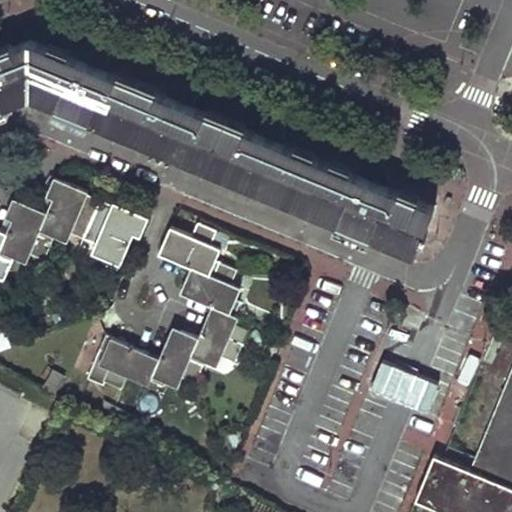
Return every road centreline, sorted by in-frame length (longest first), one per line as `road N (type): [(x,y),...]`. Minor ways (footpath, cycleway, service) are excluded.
road 1 (residential): [(500,152),(441,286),(40,123),(0,128)]
road 2 (residential): [(461,136),(131,0)]
road 3 (residential): [(461,136),(511,19)]
